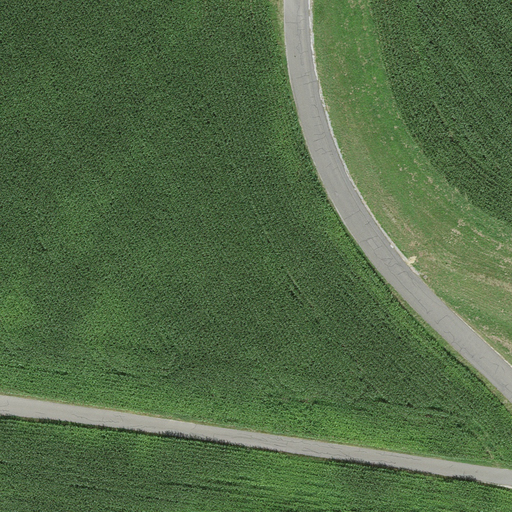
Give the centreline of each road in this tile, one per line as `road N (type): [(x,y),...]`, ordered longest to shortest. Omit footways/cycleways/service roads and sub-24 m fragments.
road 1 (residential): [(511,469),(0,402)]
road 2 (unclassified): [(511,389),(335,183),(291,0)]
